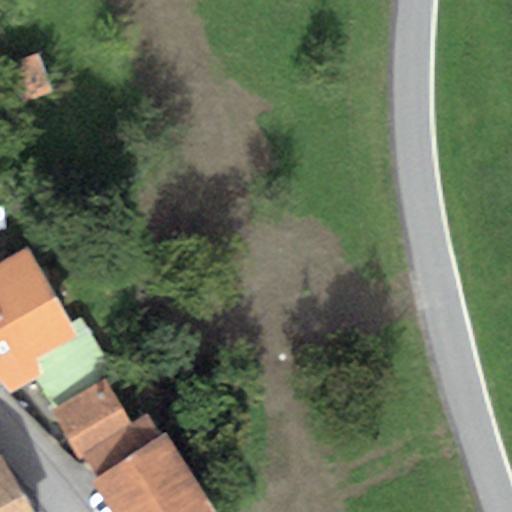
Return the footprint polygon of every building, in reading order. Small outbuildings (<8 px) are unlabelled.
[(53,92),(38,53),(7,66),(23,104),(53,92)] [(30,247),(0,263),(0,382),(2,381),(10,394),(37,380),(44,376),(35,359),(77,335),(72,325),(30,247)] [(82,319),(72,325),(77,335),(35,359),(44,376),(37,380),(80,459),(85,456),(133,425),(112,387),(122,380),(82,319)] [(133,425),(85,456),(99,477),(91,482),(110,511),(220,511),(166,430),(160,434),(147,416),(133,425)] [(0,511),(34,511),(1,454),(0,452),(0,511)]
